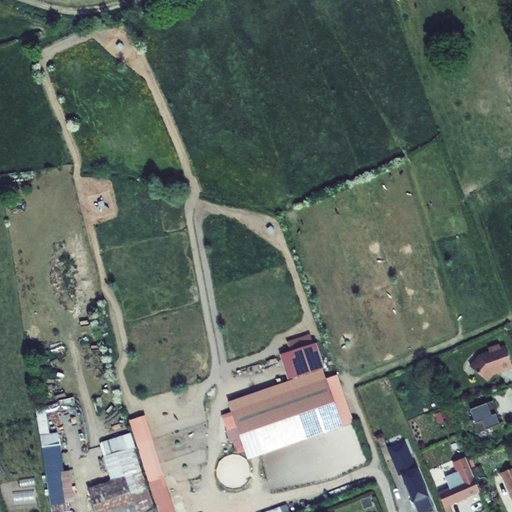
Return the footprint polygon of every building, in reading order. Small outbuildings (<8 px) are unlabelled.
[(312,343),(308,332),(285,341),(288,352),(312,343)] [(324,377),(312,343),(288,352),(279,355),(287,379),(226,401),(246,458),(350,421),(333,374),(324,377)] [(510,367),(503,347),(498,349),(497,345),(486,349),(487,353),(478,356),(468,367),(483,381),(491,372),(496,370),(497,371),(498,371),(510,367)] [(491,402),(468,410),(471,420),(468,421),(472,434),(497,425),(494,416),(496,415),(491,402)] [(148,442),(140,418),(126,423),(134,447),(148,442)] [(58,432),(42,434),(50,504),(73,501),(69,468),(63,469),(58,432)] [(172,511),(148,442),(134,447),(156,511),(172,511)] [(137,511),(152,507),(131,445),(103,454),(110,476),(88,483),(98,511),(137,511)] [(408,459),(403,447),(389,453),(393,464),(391,465),(397,481),(400,480),(401,479),(406,489),(404,490),(403,490),(407,501),(408,500),(413,511),(431,511),(415,473),(414,473),(412,474),(406,460),(408,459)] [(511,466),(499,472),(511,503),(511,466)] [(476,491),(472,478),(435,493),(440,506),(476,491)] [(370,506),(366,497),(357,500),(360,509),(370,506)]
